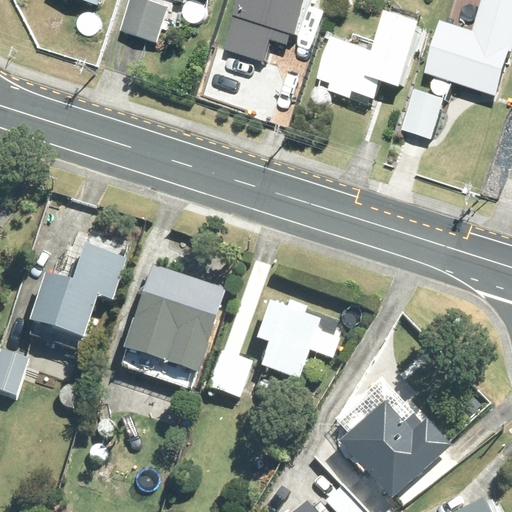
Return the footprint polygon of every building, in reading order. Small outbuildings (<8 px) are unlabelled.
[(66,0),(103,12),(107,0),(66,0)] [(139,0),(138,0),(125,37),(161,50),(175,12),(139,0)] [(178,0),(177,3),(191,7),(193,1),(215,9),(217,0),(178,0)] [(247,0),(229,55),(268,69),(276,46),(294,52),(298,42),(303,43),(318,0),(247,0)] [(336,90),(333,97),(356,104),(359,97),(382,105),(387,89),(409,97),(430,35),(396,23),(384,60),(337,44),(323,85),(336,90)] [(511,50),(449,30),(433,81),(502,103),(511,70),(511,50)] [(420,95),(406,135),(433,144),(447,105),(420,95)] [(49,284),(33,336),(88,353),(102,308),(115,311),(128,270),(66,250),(55,287),(49,284)] [(154,274),(127,363),(202,386),(228,299),(178,283),(179,281),(154,274)] [(260,350),(271,354),(264,376),(301,390),(312,360),(335,368),(343,347),(321,338),(323,331),(273,312),(260,350)] [(221,356),(209,394),(242,405),(254,367),(221,356)] [(2,357),(0,364),(0,400),(19,406),(31,366),(2,357)] [(387,411),(340,454),(393,510),(453,453),(426,425),(421,429),(415,423),(406,431),(387,411)] [(330,511),(361,511),(345,492),(326,507),(330,511)]
